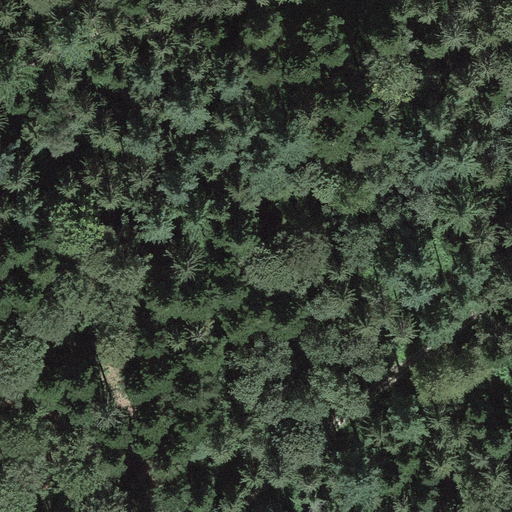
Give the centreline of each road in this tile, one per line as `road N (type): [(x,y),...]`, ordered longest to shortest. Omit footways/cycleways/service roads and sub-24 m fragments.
road 1 (track): [(254,511),(344,420),(511,290)]
road 2 (track): [(204,0),(0,60)]
